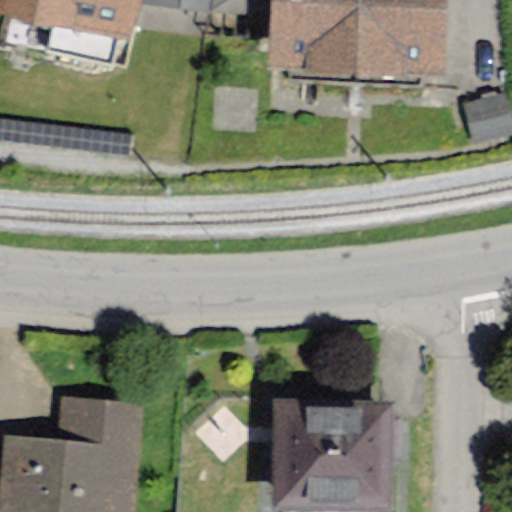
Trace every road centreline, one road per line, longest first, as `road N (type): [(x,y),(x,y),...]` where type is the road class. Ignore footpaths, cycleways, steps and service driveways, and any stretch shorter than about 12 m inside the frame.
road 1 (tertiary): [(466,262),(294,284),(0,273)]
road 2 (residential): [(466,262),(463,511)]
